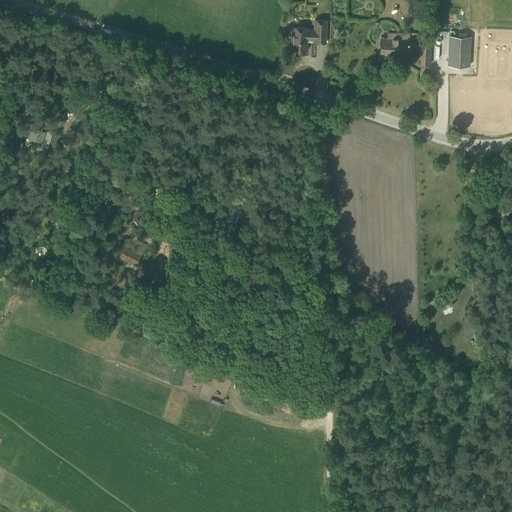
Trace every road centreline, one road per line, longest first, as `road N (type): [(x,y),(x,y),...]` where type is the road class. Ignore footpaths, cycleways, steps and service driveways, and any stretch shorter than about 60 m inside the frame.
road 1 (unclassified): [(511,143),(471,147),(0,3)]
road 2 (track): [(471,147),(480,298),(497,332),(511,340)]
